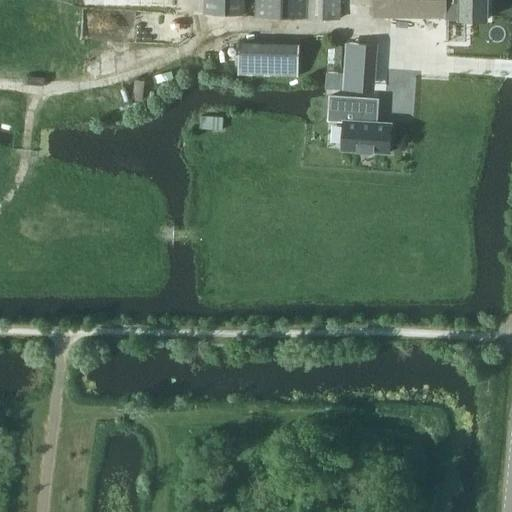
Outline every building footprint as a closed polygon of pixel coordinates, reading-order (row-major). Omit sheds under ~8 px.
[(244,0),(204,0),(204,14),(244,15),(244,0)] [(256,0),(255,16),(307,17),(307,0),(256,0)] [(342,0),(307,0),(307,17),(342,19),(342,0)] [(460,18),(487,18),(487,0),(373,0),(374,17),(375,17),(446,18),(447,18),(447,17),(460,17),(460,18)] [(297,44),(237,42),(238,76),(295,76),(297,44)] [(330,110),(329,119),(343,120),(340,149),(390,151),(390,120),(378,120),(379,98),(331,95),(330,110)]
